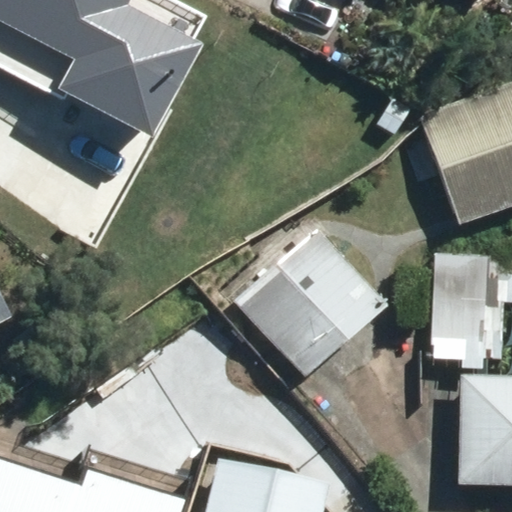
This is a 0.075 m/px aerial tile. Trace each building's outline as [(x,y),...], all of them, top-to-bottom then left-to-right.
[(0,0),(0,30),(5,22),(75,59),(107,0),(0,0)] [(511,80),(422,112),(459,221),(511,202),(511,80)] [(388,304),(316,229),(236,306),(308,381),(388,304)] [(504,271),(427,269),(424,359),(501,361),(504,271)] [(511,376),(459,375),(456,487),(511,488),(511,376)] [(320,511),(327,485),(214,458),(201,511),(320,511)]
